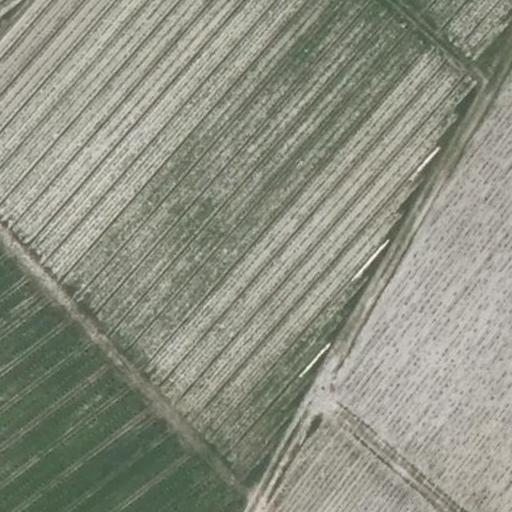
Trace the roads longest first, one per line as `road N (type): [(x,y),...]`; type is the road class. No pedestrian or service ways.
road 1 (track): [(511,30),(250,511)]
road 2 (track): [(315,397),(446,511)]
